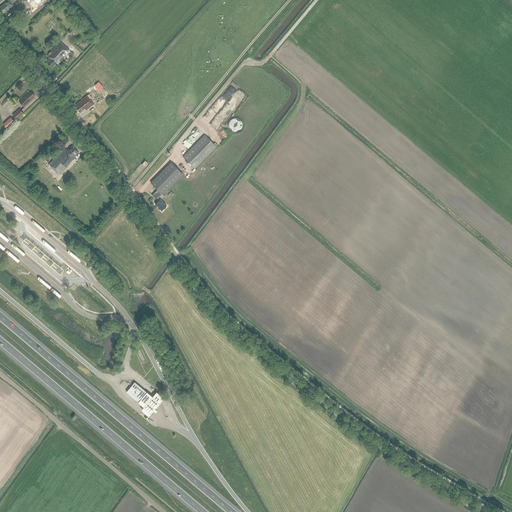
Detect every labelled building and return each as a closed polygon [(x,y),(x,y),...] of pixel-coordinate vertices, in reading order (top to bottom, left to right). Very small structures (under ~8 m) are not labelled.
[(12,3),(16,0),(9,0),(1,7),(2,8),(0,9),(3,12),(5,11),(5,12),(14,5),(12,3)] [(72,35),(78,29),(74,26),(68,32),(72,35)] [(57,63),(58,64),(70,51),(60,42),(47,56),(49,58),(46,62),(52,68),(57,63)] [(29,92),(19,102),(24,107),(34,98),(33,97),(34,96),(31,92),(30,93),(29,92)] [(230,103),(235,107),(245,97),(240,92),(230,103)] [(94,104),(89,98),(90,97),(89,95),(87,96),(76,105),(77,107),(76,108),(80,113),(85,109),(86,110),(94,104)] [(23,113),(19,109),(12,115),(16,120),(23,113)] [(11,117),(3,124),(7,129),(15,122),(11,117)] [(239,127),(242,121),(235,118),(232,124),(235,126),(236,125),(239,127)] [(183,157),(195,169),(216,147),(205,135),(183,157)] [(61,151),(49,164),(59,175),(75,159),(73,157),(78,152),(72,146),(69,150),(69,149),(67,151),(64,149),(62,151),(61,151)] [(171,162),(151,183),(158,190),(152,196),(156,200),(156,199),(158,201),(155,204),(162,211),(166,206),(160,199),(160,200),(158,198),(159,197),(162,194),(162,195),(183,174),(171,162)] [(139,402),(147,393),(134,382),(126,392),(139,402)] [(152,397),(147,393),(139,403),(144,407),(141,410),(149,417),(162,400),(164,398),(156,392),(155,394),(152,397)]
